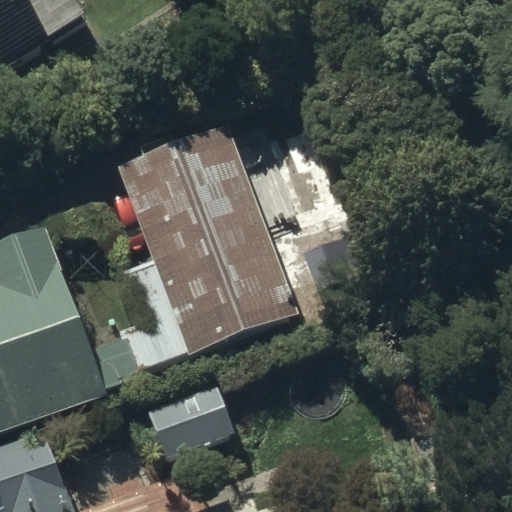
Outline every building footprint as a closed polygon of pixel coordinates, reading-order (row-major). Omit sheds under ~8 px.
[(40,0),(0,0),(0,95),(58,58),(27,9),(40,0)] [(303,329),(232,141),(126,181),(198,369),(303,329)] [(0,447),(107,409),(47,243),(0,259),(0,288),(5,303),(0,305),(0,447)] [(152,414),(170,462),(237,437),(219,389),(152,414)] [(33,469),(27,452),(0,462),(0,511),(70,511),(51,462),(33,469)]
